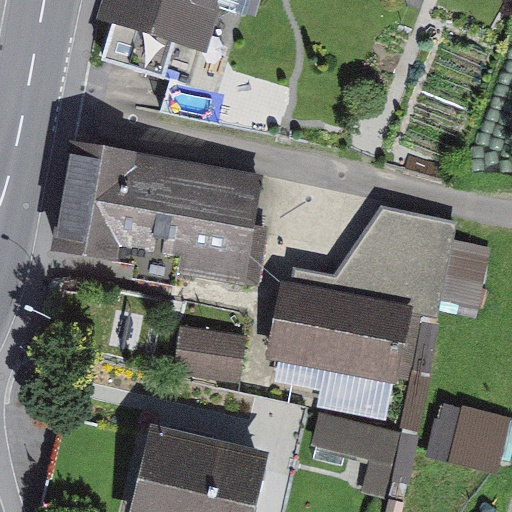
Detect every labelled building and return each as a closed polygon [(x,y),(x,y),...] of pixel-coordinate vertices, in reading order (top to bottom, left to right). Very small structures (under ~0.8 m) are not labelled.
[(108,0),(104,13),(203,42),(215,0),(108,0)] [(258,187),(85,154),(67,245),(255,281),(264,231),(250,228),(258,187)] [(410,319),(283,293),(267,373),(393,399),(410,319)] [(248,352),(176,338),(167,385),(238,399),(248,352)] [(501,484),(511,443),(511,426),(447,409),(432,467),(501,484)] [(318,459),(374,465),(371,501),(395,503),(402,435),(321,427),(318,459)] [(246,511),(259,460),(155,437),(137,511),(246,511)]
